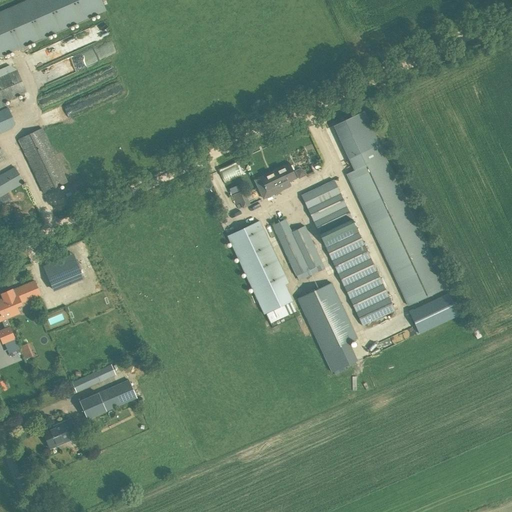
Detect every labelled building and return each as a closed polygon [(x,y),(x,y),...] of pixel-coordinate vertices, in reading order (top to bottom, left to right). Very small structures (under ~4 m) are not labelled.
[(98,0),(28,0),(0,12),(0,57),(103,12),(98,0)] [(85,27),(65,33),(68,44),(66,44),(67,47),(90,40),(85,27)] [(36,82),(106,54),(101,43),(32,71),(36,82)] [(90,80),(104,76),(101,67),(87,70),(90,80)] [(15,71),(0,77),(0,103),(25,92),(15,71)] [(8,109),(0,111),(0,132),(15,126),(8,109)] [(42,128),(18,140),(43,194),(67,182),(42,128)] [(378,144),(348,158),(354,170),(346,174),(407,305),(445,288),(378,144)] [(261,179),(259,181),(261,184),(264,185),(267,192),(273,189),(275,193),(290,186),(288,182),(296,178),(289,164),(260,178),(261,179)] [(15,167),(0,175),(0,196),(23,183),(15,167)] [(333,180),(300,195),(362,325),(395,310),(333,180)] [(285,219),(272,225),(296,276),(297,276),(299,281),(319,272),(320,274),(326,271),(305,226),(291,232),(285,219)] [(260,221),(228,236),(257,298),(289,283),(260,221)] [(57,261),(44,267),(53,290),(83,278),(76,262),(60,269),(57,261)] [(1,294),(3,299),(11,316),(19,313),(17,307),(21,305),(20,303),(41,295),(35,280),(1,294)] [(331,283),(298,299),(324,355),(358,339),(331,283)] [(0,320),(11,316),(3,299),(0,299),(0,320)] [(15,337),(10,326),(6,328),(0,330),(0,335),(2,341),(3,342),(15,337)] [(33,356),(29,344),(20,347),(25,359),(33,356)] [(112,365),(71,382),(76,392),(116,375),(112,365)] [(128,379),(79,400),(87,419),(127,402),(136,398),(128,379)] [(70,418),(42,431),(49,449),(70,440),(67,432),(75,428),(70,418)]
